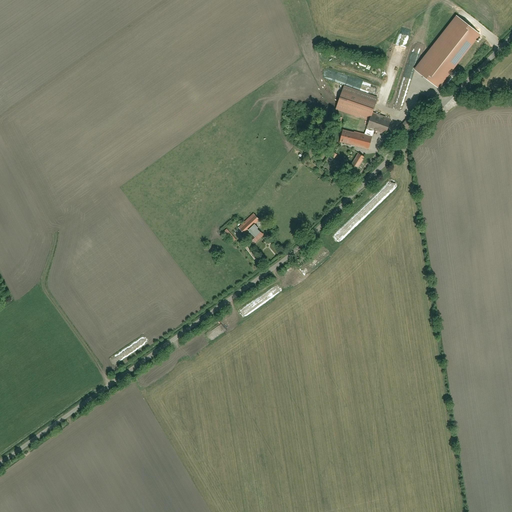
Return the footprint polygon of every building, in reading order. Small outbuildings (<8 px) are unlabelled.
[(343,88),(336,112),(367,121),(374,97),(343,88)] [(371,113),(365,131),(384,136),(389,118),(371,113)] [(343,130),(339,143),(367,151),(371,138),(343,130)] [(238,228),(242,234),(258,222),(254,216),(238,228)] [(246,239),(253,245),(262,234),(256,228),(246,239)] [(227,230),(222,234),(231,244),(235,239),(227,230)]
